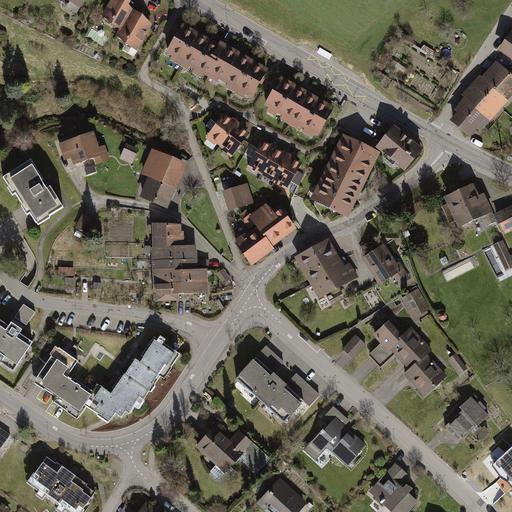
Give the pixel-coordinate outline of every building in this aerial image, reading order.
[(94,0),(75,0),(74,3),(87,11),(94,0)] [(122,31),(134,10),(138,4),(131,0),(111,0),(100,18),(122,31)] [(134,10),(122,31),(116,40),(137,53),(155,22),(134,10)] [(218,47),(183,27),(165,59),(208,83),(211,79),(252,102),(269,71),(221,43),(218,47)] [(511,31),(496,51),(511,61),(511,31)] [(423,45),(421,49),(434,57),(437,53),(423,45)] [(479,76),(472,84),(501,110),(511,97),(511,76),(495,62),(484,74),(481,78),(479,76)] [(336,109),(281,79),(265,108),(320,139),(336,109)] [(492,120),(501,110),(472,84),(461,96),(464,99),(490,122),(492,120)] [(487,125),(490,122),(464,99),(454,110),(457,113),(450,122),(469,139),(477,130),(480,133),(487,125)] [(237,124),(225,116),(209,137),(221,146),(237,124)] [(249,133),(237,124),(221,146),(233,154),(249,133)] [(422,150),(394,127),(378,148),(405,170),(422,150)] [(93,133),(57,145),(63,163),(71,160),(74,168),(95,160),(97,166),(110,161),(104,146),(98,148),(93,133)] [(377,152),(343,136),(312,200),(346,217),(377,152)] [(275,149),(263,142),(249,168),(261,174),(263,172),(275,149)] [(137,149),(125,145),(119,161),(131,165),(137,149)] [(288,156),(275,149),(263,172),(275,179),(288,156)] [(187,164),(152,150),(141,175),(149,179),(141,198),(168,209),(187,164)] [(288,156),(275,179),(288,187),(291,181),(299,186),(304,175),(297,171),(301,164),(288,156)] [(47,190),(30,163),(5,178),(36,227),(63,211),(49,189),(47,190)] [(232,189),(239,186),(235,176),(228,180),(232,189)] [(254,203),(248,185),(223,193),(229,212),(254,203)] [(476,200),(471,188),(447,200),(461,229),(491,215),(482,197),(476,200)] [(236,242),(253,265),(275,249),(272,245),(296,228),(279,205),(271,211),(267,205),(244,221),(251,231),(236,242)] [(511,231),(511,208),(495,216),(504,235),(511,231)] [(84,234),(91,220),(82,215),(74,230),(84,234)] [(176,226),(155,225),(156,248),(182,248),(182,233),(176,232),(176,226)] [(344,269),(328,241),(295,260),(318,301),(358,278),(351,265),(344,269)] [(511,256),(510,258),(502,242),(493,247),(506,272),(511,269),(511,256)] [(401,272),(384,246),(362,261),(379,287),(401,272)] [(156,261),(194,260),(194,248),(182,248),(156,248),(156,261)] [(195,267),(194,260),(156,261),(157,269),(195,267)] [(157,284),(182,283),(181,272),(195,271),(195,267),(157,269),(157,284)] [(73,271),(59,270),(59,279),(73,279),(73,271)] [(195,271),(181,272),(182,283),(183,294),(206,292),(205,271),(195,271)] [(76,282),(66,282),(66,296),(76,296),(76,282)] [(183,294),(182,283),(157,284),(158,301),(177,300),(177,294),(183,294)] [(424,303),(417,290),(401,299),(408,312),(424,303)] [(24,304),(16,318),(28,325),(36,312),(24,304)] [(9,324),(0,317),(0,361),(16,372),(37,342),(23,333),(26,329),(12,320),(9,324)] [(387,323),(371,337),(386,352),(388,350),(408,371),(402,377),(422,399),(446,377),(426,356),(431,351),(410,328),(400,337),(387,323)] [(365,346),(356,336),(341,351),(351,361),(365,346)] [(181,356),(154,338),(142,358),(144,359),(141,364),(135,360),(112,395),(99,387),(93,397),(67,379),(78,362),(56,348),(50,356),(52,358),(34,386),(45,392),(46,391),(80,413),(84,407),(109,423),(115,415),(122,419),(127,411),(131,414),(140,400),(143,401),(148,393),(151,394),(161,378),(165,381),(181,356)] [(283,363),(265,347),(234,379),(281,424),(302,402),(307,408),(318,396),(295,374),(286,383),(274,372),(283,363)] [(455,354),(447,359),(458,375),(465,371),(455,354)] [(487,417),(469,397),(454,411),(457,414),(444,426),(459,443),(487,417)] [(348,422),(333,407),(321,420),(327,425),(307,445),(317,454),(324,447),(344,468),(366,447),(357,438),(352,444),(345,436),(350,431),(345,426),(348,422)] [(481,442),(491,433),(486,426),(475,435),(481,442)] [(11,437),(0,428),(0,448),(1,450),(11,437)] [(225,442),(211,429),(192,449),(222,476),(237,460),(253,474),(267,459),(235,430),(225,442)] [(504,448),(489,461),(511,485),(511,451),(509,454),(504,448)] [(83,511),(97,494),(45,458),(26,484),(65,511),(83,511)] [(408,477),(395,465),(367,494),(386,511),(408,511),(416,503),(406,494),(410,490),(403,482),(408,477)] [(299,511),(308,503),(281,478),(257,503),(266,511),(299,511)] [(160,511),(144,500),(135,511),(133,511),(127,507),(123,511),(160,511)] [(0,511),(10,511),(11,510),(0,501),(0,511)]
